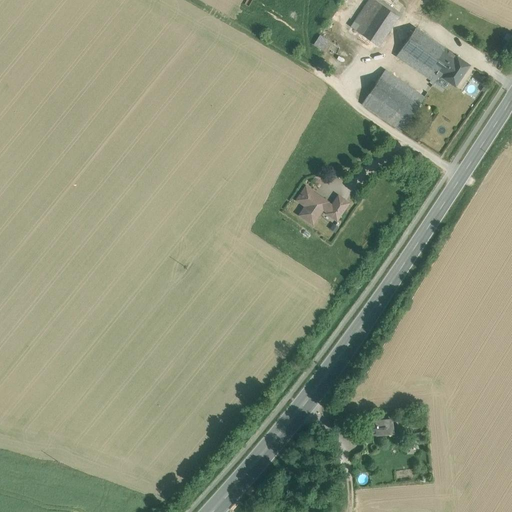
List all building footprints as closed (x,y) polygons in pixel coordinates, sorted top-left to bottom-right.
[(401,14),(379,0),(369,0),(351,27),(379,47),(401,14)] [(451,53),(415,28),(401,49),(437,74),(451,53)] [(332,44),(319,36),(314,44),(326,53),(332,44)] [(437,74),(401,49),(396,56),(434,83),(439,76),(437,74)] [(456,56),(451,53),(437,74),(439,76),(442,78),(455,87),(469,65),(456,56)] [(350,77),(353,73),(343,64),(339,68),(350,77)] [(393,76),(385,71),(380,78),(388,83),(393,76)] [(424,98),(393,76),(388,83),(419,105),(424,98)] [(380,78),(362,104),(401,132),(419,105),(388,83),(380,78)] [(327,202),(306,187),(297,200),(306,206),(307,214),(304,218),(312,224),(323,209),(327,203),(327,202)] [(327,212),(326,214),(336,220),(348,203),(338,197),(332,206),(327,212)] [(332,206),(327,203),(323,209),(327,212),(332,206)] [(391,419),(369,421),(370,435),(392,432),(391,419)] [(426,432),(407,434),(407,441),(427,439),(426,432)]
